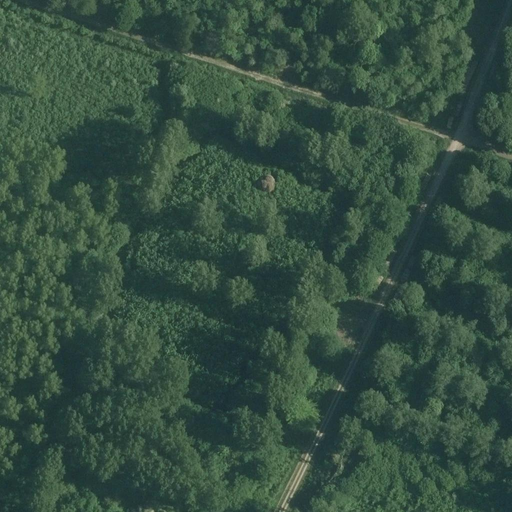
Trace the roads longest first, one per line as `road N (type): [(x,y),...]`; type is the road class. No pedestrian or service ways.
road 1 (track): [(21,0),(511,159)]
road 2 (track): [(449,167),(283,511)]
road 3 (track): [(511,14),(449,167)]
